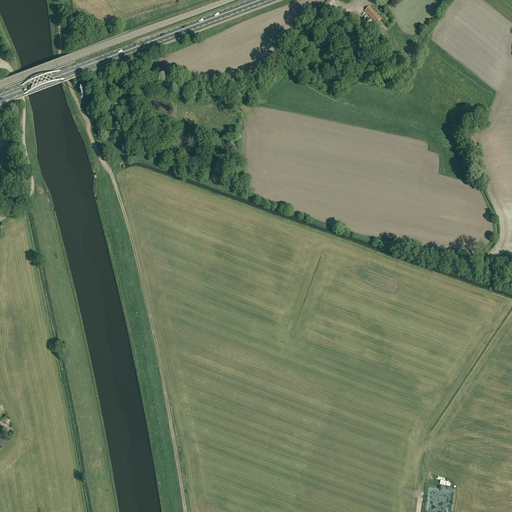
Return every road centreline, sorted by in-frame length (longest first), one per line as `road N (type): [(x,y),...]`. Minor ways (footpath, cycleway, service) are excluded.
road 1 (track): [(94,122),(148,307),(186,511)]
road 2 (primary): [(0,98),(261,0)]
road 3 (unclassified): [(0,85),(228,0)]
road 4 (unclassified): [(0,219),(25,203),(32,187),(24,99),(2,64)]
road 5 (track): [(57,0),(60,56),(94,122)]
